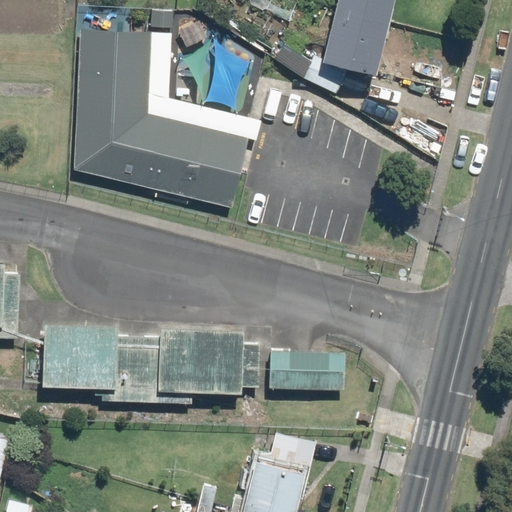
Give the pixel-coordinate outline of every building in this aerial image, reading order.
[(370,74),(386,0),(332,0),(318,62),(370,74)] [(80,28),(73,168),(233,207),(249,142),(139,115),(143,32),(80,28)] [(117,324),(49,322),(47,382),(115,384),(117,324)] [(243,327),(155,324),(153,388),(241,391),(243,327)] [(341,345),(259,342),(258,381),(340,383),(341,345)] [(288,511),(292,495),(299,497),(313,442),(272,432),(265,463),(250,460),(236,511),(288,511)] [(0,433),(0,468),(8,435),(0,433)] [(208,511),(214,484),(200,481),(194,511),(208,511)]
